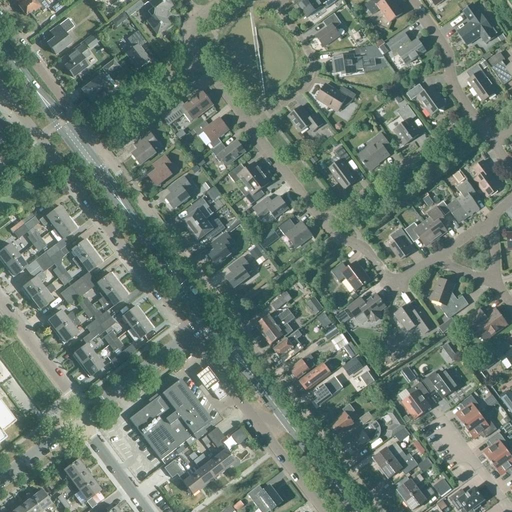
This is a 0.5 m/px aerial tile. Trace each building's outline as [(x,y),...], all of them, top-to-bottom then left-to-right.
[(25,0),(18,6),(26,16),(33,10),(34,13),(40,8),(43,11),(49,7),(44,0),(25,0)] [(129,17),(144,5),(140,0),(125,12),(129,17)] [(147,21),(157,34),(170,24),(166,18),(167,17),(168,16),(168,12),(168,11),(167,10),(173,6),(168,0),(152,0),(149,3),(153,8),(148,12),(152,17),(147,21)] [(301,5),(299,6),(307,18),(323,6),(325,10),(338,0),(304,0),(300,3),(301,5)] [(396,3),(393,0),(385,0),(380,3),(378,0),(372,0),(365,6),(372,16),(380,10),(390,23),(403,14),(395,3),(396,3)] [(59,3),(52,8),(56,13),(62,8),(59,3)] [(481,16),(473,5),(463,12),(471,23),(458,33),(467,46),(482,36),(487,43),(495,37),(490,30),(491,29),(482,16),(481,16)] [(122,22),(127,18),(123,14),(118,17),(122,22)] [(324,48),(340,36),(335,29),(341,24),(335,14),(323,22),(327,28),(316,36),(324,48)] [(68,19),(50,32),(55,38),(47,43),(51,49),(51,50),(53,53),(54,53),(56,55),(72,43),(65,34),(74,27),(68,19)] [(137,31),(127,39),(134,48),(126,53),(138,69),(144,64),(149,60),(139,47),(146,42),(137,31)] [(393,53),(396,56),(399,54),(406,65),(425,52),(417,41),(412,45),(404,34),(388,46),(393,53)] [(89,39),(85,42),(90,49),(95,46),(89,39)] [(66,57),(70,62),(65,67),(73,77),(89,65),(84,59),(90,54),(83,45),(66,57)] [(376,46),(365,48),(367,61),(384,58),(376,46)] [(342,76),(356,74),(356,71),(363,70),(362,58),(354,59),(353,56),(340,58),(340,60),(330,62),(334,62),(336,74),(332,74),(332,75),(342,73),(342,76)] [(118,66),(113,60),(102,68),(107,75),(118,66)] [(502,61),(491,69),(503,86),(510,81),(509,80),(511,78),(511,64),(507,68),(502,61)] [(470,79),(468,81),(483,102),(495,94),(490,87),(492,85),(478,65),(466,73),(470,79)] [(113,90),(102,75),(82,90),(92,103),(105,93),(107,95),(113,90)] [(338,93),(325,85),(317,99),(337,112),(346,99),(352,102),(356,96),(342,87),(338,93)] [(424,92),(420,85),(407,94),(411,101),(417,97),(432,117),(439,112),(444,112),(445,100),(440,99),(431,87),(424,92)] [(175,114),(173,115),(177,120),(184,115),(190,122),(212,105),(203,93),(175,114)] [(403,102),(398,96),(394,99),(399,105),(403,102)] [(408,106),(397,113),(404,123),(394,131),(399,138),(399,139),(404,146),(420,135),(410,121),(416,117),(408,106)] [(170,107),(160,115),(169,126),(177,120),(173,115),(175,114),(170,107)] [(310,119),(301,107),(288,117),(300,133),(309,127),(313,132),(323,124),(316,115),(310,119)] [(198,136),(203,132),(212,143),(229,130),(220,119),(210,127),(206,121),(190,133),(193,136),(196,134),(198,136)] [(150,133),(138,142),(142,147),(132,155),(140,166),(156,153),(151,147),(158,143),(150,133)] [(359,156),(359,155),(359,156),(364,163),(363,164),(364,166),(365,165),(370,171),(379,165),(377,163),(388,155),(388,156),(389,156),(386,152),(391,148),(381,134),(367,144),(370,148),(359,156)] [(211,151),(216,158),(220,163),(222,161),(227,167),(246,152),(237,141),(227,150),(222,143),(211,151)] [(339,183),(344,191),(357,182),(343,164),(350,159),(342,148),(335,153),(341,161),(329,170),(334,177),(332,178),(337,185),(339,183)] [(173,166),(165,156),(156,163),(159,168),(149,177),(153,182),(152,186),(156,186),(156,187),(157,187),(161,187),(161,183),(172,175),(168,170),(173,166)] [(483,161),(473,169),(479,178),(474,181),(487,198),(500,189),(489,174),(491,172),(483,161)] [(246,186),(262,173),(254,163),(243,172),(239,167),(228,175),(235,184),(241,180),(246,186)] [(262,173),(246,186),(240,190),(244,196),(251,205),(262,197),(258,192),(269,183),(262,173)] [(176,191),(166,199),(174,210),(190,198),(185,192),(192,187),(184,177),(172,186),(176,191)] [(467,182),(457,189),(462,197),(457,201),(468,216),(478,209),(470,198),(475,194),(467,182)] [(272,202),(268,197),(253,209),(260,219),(269,212),(276,221),(277,221),(275,219),(288,209),(290,211),(280,197),(272,202)] [(187,227),(187,228),(189,232),(206,219),(214,213),(209,208),(209,207),(208,208),(202,199),(189,208),(190,209),(190,208),(194,213),(183,221),(182,221),(187,227)] [(443,202),(438,206),(445,216),(450,212),(458,224),(468,216),(457,201),(447,208),(443,202)] [(45,216),(39,221),(43,226),(49,222),(55,229),(68,219),(59,207),(46,217),(45,216)] [(424,224),(436,240),(447,232),(440,224),(445,220),(436,208),(428,214),(431,219),(424,224)] [(28,231),(39,222),(35,217),(24,225),(28,231)] [(76,229),(68,219),(55,229),(63,240),(76,229)] [(193,236),(198,242),(199,241),(198,241),(208,234),(212,239),(225,229),(218,221),(219,220),(218,220),(208,224),(205,220),(206,220),(206,219),(189,232),(190,233),(190,232),(192,236),(193,236)] [(312,236),(302,223),(295,229),(292,225),(293,225),(290,220),(279,228),(285,237),(286,236),(296,248),(312,236)] [(419,239),(425,248),(436,240),(424,224),(417,228),(414,224),(405,231),(414,243),(419,239)] [(24,225),(13,233),(17,239),(28,231),(24,225)] [(390,237),(394,243),(389,246),(400,261),(410,254),(406,249),(412,245),(401,229),(390,237)] [(37,242),(40,239),(35,231),(31,234),(37,242)] [(274,231),(257,243),(262,250),(279,237),(274,231)] [(226,233),(210,245),(214,251),(208,255),(216,266),(220,263),(221,264),(223,263),(222,262),(231,255),(227,249),(234,243),(226,233)] [(37,242),(31,234),(27,237),(33,245),(37,242)] [(40,239),(37,242),(42,249),(46,246),(40,239)] [(72,260),(76,265),(93,252),(85,241),(71,250),(76,257),(72,260)] [(37,242),(33,245),(39,252),(42,249),(37,242)] [(0,252),(0,258),(5,266),(19,256),(10,244),(0,252)] [(49,259),(60,251),(56,245),(45,253),(49,259)] [(64,256),(60,251),(49,259),(53,264),(64,256)] [(93,252),(76,265),(80,269),(83,266),(88,273),(102,263),(93,252)] [(45,253),(34,261),(39,267),(49,259),(45,253)] [(27,267),(19,256),(5,266),(14,277),(27,267)] [(228,269),(231,274),(226,278),(234,289),(250,277),(245,271),(251,268),(243,257),(228,269)] [(39,267),(43,272),(53,264),(49,259),(39,267)] [(345,278),(355,292),(370,281),(356,262),(347,270),(342,264),(331,273),(339,283),(345,278)] [(62,275),(66,272),(60,265),(56,268),(62,275)] [(62,275),(56,268),(53,271),(59,278),(62,275)] [(22,288),(31,299),(44,289),(39,283),(45,278),(41,272),(32,279),(32,280),(22,288)] [(71,280),(66,272),(62,275),(68,283),(71,280)] [(105,295),(118,285),(110,274),(97,285),(102,291),(98,294),(101,298),(105,295)] [(62,275),(59,278),(64,285),(68,283),(62,275)] [(85,284),(81,279),(71,287),(74,292),(85,284)] [(439,280),(432,301),(442,305),(440,309),(448,320),(468,305),(462,297),(455,302),(451,295),(454,286),(439,280)] [(51,284),(44,289),(31,299),(39,310),(53,300),(48,295),(55,290),(51,284)] [(74,292),(79,298),(89,289),(85,284),(74,292)] [(127,296),(118,285),(105,295),(114,306),(127,296)] [(71,287),(60,295),(64,300),(74,292),(71,287)] [(64,300),(68,306),(79,298),(74,292),(64,300)] [(360,298),(347,308),(355,319),(359,324),(363,324),(368,320),(369,319),(370,320),(372,322),(376,322),(379,319),(380,316),(379,313),(378,313),(385,307),(380,300),(381,299),(381,297),(380,296),(378,295),(376,296),(376,295),(364,304),(360,298)] [(271,305),(275,311),(286,303),(282,297),(271,305)] [(81,301),(87,309),(91,306),(85,298),(81,301)] [(323,309),(315,298),(307,304),(315,315),(323,309)] [(87,309),(81,301),(78,304),(84,311),(87,309)] [(419,307),(414,311),(409,305),(395,314),(396,316),(395,317),(399,323),(401,323),(407,332),(417,326),(423,335),(434,328),(419,307)] [(91,306),(87,309),(93,316),(97,313),(91,306)] [(122,318),(131,329),(144,319),(135,307),(122,318)] [(87,309),(84,311),(89,318),(93,316),(87,309)] [(261,332),(264,336),(291,315),(287,310),(273,321),(269,316),(256,325),(257,327),(257,329),(259,332),(261,332)] [(65,317),(61,311),(48,321),(56,332),(76,317),(72,312),(65,317)] [(479,329),(486,339),(487,338),(489,338),(492,335),(493,334),(505,325),(495,312),(487,318),(485,320),(484,317),(479,311),(466,321),(475,333),(479,329)] [(111,317),(106,312),(96,320),(100,325),(111,317)] [(270,344),(271,345),(284,335),(285,338),(293,332),(288,324),(294,319),(291,315),(264,336),(266,339),(266,340),(268,343),(270,344)] [(76,317),(56,332),(65,344),(78,334),(74,328),(80,323),(76,317)] [(100,325),(104,331),(115,323),(111,317),(100,325)] [(152,330),(144,319),(131,329),(127,332),(130,336),(133,333),(139,340),(152,330)] [(96,320),(85,328),(89,333),(100,325),(96,320)] [(89,333),(94,339),(104,331),(100,325),(89,333)] [(334,325),(323,333),(328,341),(339,333),(334,325)] [(283,363),(297,353),(302,349),(296,341),(301,336),(297,331),(273,350),(283,363)] [(113,343),(117,339),(111,332),(107,335),(113,343)] [(113,343),(107,335),(104,337),(110,345),(113,343)] [(342,335),(332,341),(338,351),(348,345),(342,335)] [(117,339),(113,343),(118,350),(123,347),(117,339)] [(511,347),(509,350),(504,342),(492,351),(501,363),(506,359),(511,367),(511,366),(511,347)] [(113,343),(110,345),(116,352),(118,350),(113,343)] [(95,356),(86,345),(73,355),(82,366),(95,356)] [(125,359),(136,350),(132,345),(121,353),(125,359)] [(121,353),(110,362),(114,367),(125,359),(121,353)] [(289,370),(297,380),(315,366),(311,361),(313,359),(310,355),(306,358),(289,370)] [(483,373),(496,363),(489,355),(477,364),(483,373)] [(95,356),(82,366),(90,377),(103,367),(95,356)] [(353,360),(343,367),(350,376),(360,369),(353,360)] [(305,390),(307,392),(330,373),(323,363),(299,382),(302,386),(302,387),(304,390),(305,390)] [(428,377),(422,382),(429,392),(435,388),(443,399),(458,387),(446,371),(438,377),(435,373),(428,377)] [(313,402),(315,405),(317,405),(318,407),(332,396),(327,390),(329,388),(330,389),(338,383),(334,378),(324,386),(323,385),(312,394),(315,398),(313,399),(314,401),(313,402)] [(150,403),(129,419),(161,460),(186,441),(189,446),(196,440),(197,440),(207,433),(203,428),(212,421),(180,380),(162,394),(150,403)] [(411,397),(403,403),(415,420),(430,408),(422,397),(428,393),(420,383),(414,388),(408,392),(411,397)] [(218,385),(211,391),(219,401),(226,395),(218,385)] [(511,396),(510,393),(501,399),(511,414),(511,396)] [(457,417),(465,429),(481,417),(476,410),(480,408),(472,397),(460,406),(461,406),(465,411),(457,417)] [(0,442),(6,438),(2,432),(16,422),(0,401),(0,442)] [(337,421),(331,426),(339,436),(353,425),(347,417),(354,412),(349,405),(342,410),(344,412),(335,419),(337,421)] [(369,413),(361,419),(365,425),(373,419),(369,413)] [(486,423),(481,417),(465,429),(473,440),(482,433),(486,438),(485,439),(485,440),(497,431),(489,420),(486,423)] [(402,420),(386,431),(391,437),(406,427),(402,420)] [(376,422),(350,440),(353,445),(353,446),(355,449),(356,449),(357,451),(369,442),(370,444),(371,443),(372,443),(373,443),(374,442),(375,441),(376,441),(377,440),(377,439),(378,438),(379,437),(379,436),(379,435),(380,434),(380,433),(380,432),(380,431),(380,430),(380,429),(380,428),(379,427),(379,426),(378,425),(378,424),(377,423),(376,422)] [(511,428),(509,425),(503,429),(507,434),(511,430),(511,428)] [(211,441),(221,434),(217,428),(207,436),(211,441)] [(405,428),(395,435),(400,442),(410,434),(405,428)] [(235,432),(231,436),(238,445),(243,442),(235,432)] [(215,458),(224,471),(235,462),(220,443),(225,439),(221,434),(211,441),(221,454),(215,458)] [(484,454),(492,465),(508,453),(504,447),(507,445),(499,434),(488,443),(489,443),(493,448),(484,454)] [(386,448),(372,459),(376,464),(375,465),(378,470),(394,458),(402,452),(395,442),(387,448),(386,448)] [(394,458),(378,470),(382,475),(384,474),(387,479),(400,469),(405,476),(418,466),(409,455),(406,458),(402,452),(394,458)] [(511,458),(508,453),(492,465),(501,477),(509,470),(511,473),(511,458)] [(203,455),(198,458),(214,479),(224,471),(215,458),(209,463),(203,455)] [(432,465),(427,457),(417,465),(423,472),(432,465)] [(80,458),(63,471),(71,481),(85,470),(81,465),(84,463),(80,458)] [(193,474),(203,487),(214,479),(198,458),(194,461),(200,469),(193,474)] [(164,469),(168,474),(178,466),(174,461),(164,469)] [(192,495),(203,487),(193,474),(187,479),(178,466),(168,474),(172,479),(177,475),(192,495)] [(71,481),(79,491),(93,480),(89,475),(91,473),(87,468),(85,470),(71,481)] [(399,497),(403,502),(418,490),(415,485),(423,479),(419,474),(411,480),(397,491),(401,496),(399,497)] [(95,478),(93,480),(79,491),(73,495),(81,505),(90,499),(98,493),(101,491),(97,485),(99,483),(95,478)] [(443,479),(433,486),(441,496),(450,489),(443,479)] [(50,481),(46,484),(51,490),(55,487),(50,481)] [(263,492),(259,487),(248,496),(254,503),(260,498),(270,511),(271,511),(283,502),(270,486),(263,492)] [(421,494),(418,490),(403,502),(407,507),(408,506),(412,511),(426,500),(426,499),(433,494),(429,488),(421,494)] [(480,507),(478,505),(483,501),(475,489),(463,497),(460,492),(460,491),(449,499),(458,511),(463,507),(466,511),(468,511),(472,509),(474,511),(480,507)] [(29,496),(30,498),(31,498),(40,511),(51,504),(41,490),(35,495),(34,493),(29,496)] [(90,499),(94,505),(103,499),(98,493),(90,499)] [(61,505),(65,501),(61,495),(56,498),(61,505)] [(25,511),(40,511),(31,498),(30,498),(25,502),(23,500),(19,504),(20,506),(21,506),(25,511)] [(65,501),(61,505),(66,511),(70,507),(65,501)]
